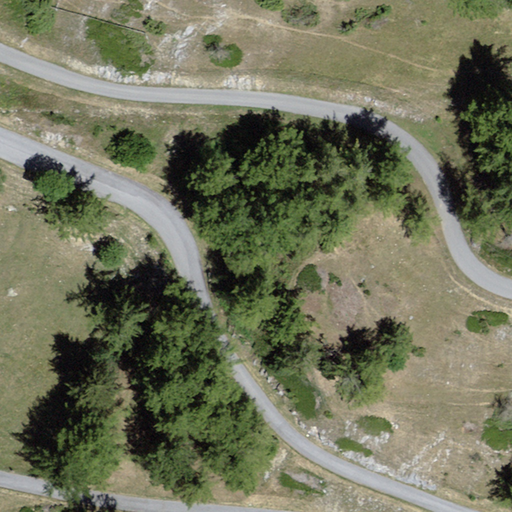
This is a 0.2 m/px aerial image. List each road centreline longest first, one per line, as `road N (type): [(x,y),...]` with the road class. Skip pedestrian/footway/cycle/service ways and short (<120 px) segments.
road 1 (residential): [(0,149),(115,191),(189,257),(277,425),(471,511)]
road 2 (residential): [(0,49),(69,80),(162,98),(314,107),(399,137),(451,215),(468,269),(511,289)]
road 3 (unclassified): [(124,511),(0,482)]
